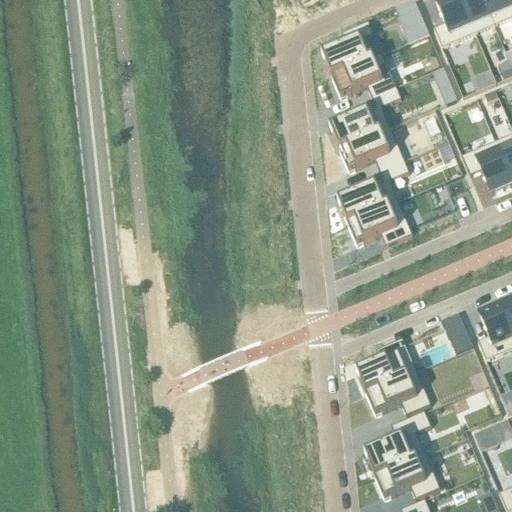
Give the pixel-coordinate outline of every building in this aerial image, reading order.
[(446,28),(434,33),(442,53),(476,38),(459,0),(449,0),(436,6),(446,28)] [(481,0),(459,0),(476,38),(495,31),(481,0)] [(511,19),(503,0),(481,0),(495,31),(511,23),(511,19)] [(511,0),(503,0),(511,19),(511,0)] [(347,49),(322,59),(332,81),(374,64),(373,63),(365,43),(374,39),(371,34),(368,27),(342,38),(347,49)] [(374,64),(332,81),(341,103),(367,92),(372,103),(396,92),(382,59),(373,63),(374,64)] [(511,72),(502,77),(505,85),(511,81),(511,72)] [(396,92),(372,103),(376,113),(377,115),(382,113),(401,104),(396,92)] [(452,92),(441,96),(447,109),(457,105),(452,92)] [(496,95),(485,100),(488,107),(499,103),(496,95)] [(376,113),(330,133),(340,155),(390,133),(382,113),(377,115),(376,113)] [(390,133),(340,155),(349,177),(375,165),(380,176),(404,166),(390,133)] [(511,139),(495,147),(511,185),(511,139)] [(511,185),(495,147),(462,161),(470,180),(482,175),(491,198),(511,189),(511,185)] [(404,166),(380,176),(384,187),(385,188),(389,186),(409,178),(404,166)] [(384,187),(338,206),(348,228),(398,207),(389,186),(385,188),(384,187)] [(398,207),(348,228),(357,250),(381,240),(386,251),(412,239),(409,233),(398,207)] [(511,305),(502,310),(511,333),(511,305)] [(490,342),(478,346),(486,366),(511,354),(511,333),(502,310),(480,319),(490,342)] [(459,318),(441,325),(456,360),(474,352),(459,318)] [(381,366),(356,376),(366,398),(416,376),(402,344),(376,355),(381,366)] [(416,376),(366,398),(375,420),(401,409),(406,420),(431,410),(416,376)] [(483,393),(465,400),(470,410),(487,402),(483,393)] [(397,445),(365,458),(375,481),(425,459),(416,438),(431,432),(425,417),(391,431),(397,445)] [(491,432),(474,439),(481,456),(498,449),(491,432)] [(425,459),(375,481),(384,504),(410,493),(415,504),(440,494),(425,459)] [(511,511),(511,492),(499,498),(505,511),(511,511)]
